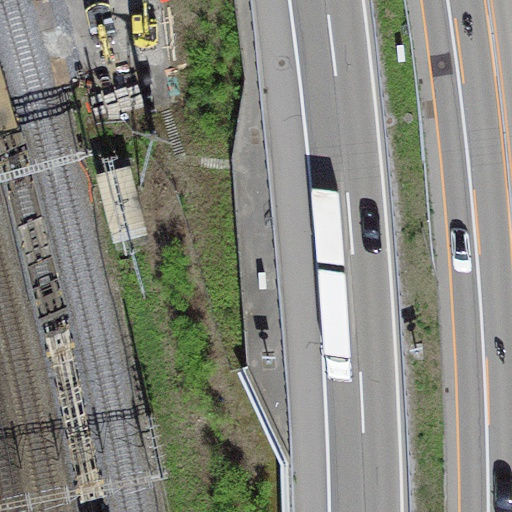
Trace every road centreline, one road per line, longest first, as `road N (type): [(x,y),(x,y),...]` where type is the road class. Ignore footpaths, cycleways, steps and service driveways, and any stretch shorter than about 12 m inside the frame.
road 1 (motorway): [(325,0),(350,221),(364,511)]
road 2 (motorway): [(484,0),(511,234)]
